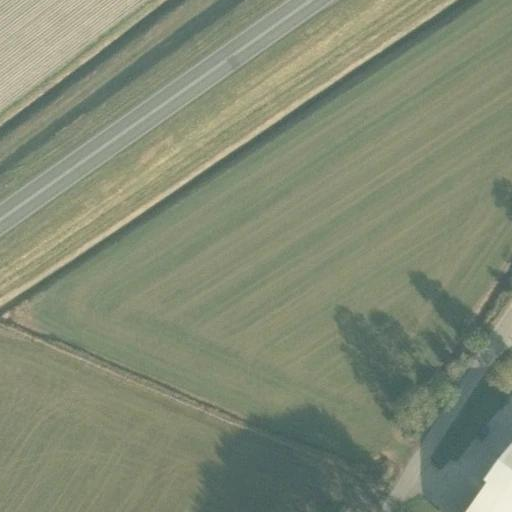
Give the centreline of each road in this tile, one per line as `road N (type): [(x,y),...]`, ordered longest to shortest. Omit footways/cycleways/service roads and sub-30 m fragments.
road 1 (trunk): [(0,221),(310,0)]
road 2 (unclassified): [(389,511),(511,327)]
